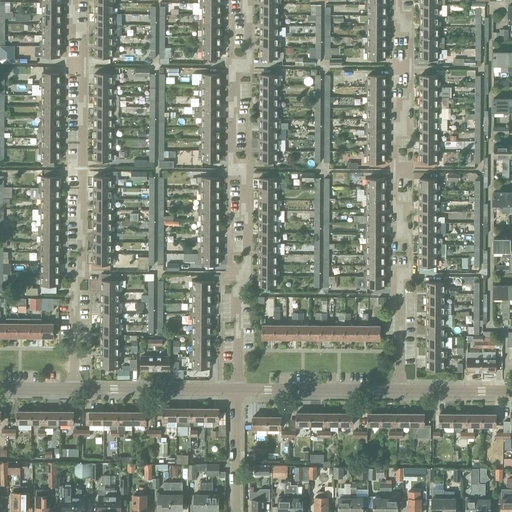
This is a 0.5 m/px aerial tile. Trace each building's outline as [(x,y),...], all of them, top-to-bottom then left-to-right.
[(60,14),(61,3),(40,3),(40,8),(44,8),(43,13),(60,14)] [(95,3),(95,13),(113,14),(113,8),(116,8),(116,3),(95,3)] [(203,14),(220,14),(220,4),(200,4),(193,4),(193,14),(203,14)] [(281,9),(281,4),(261,4),(261,15),(278,15),(278,9),(281,9)] [(316,15),(321,15),(321,5),(311,5),(311,15),(316,15)] [(368,10),(368,15),(385,15),(385,5),(368,5),(365,5),(365,10),(368,10)] [(420,5),(420,16),(437,16),(437,10),(441,10),(441,5),(420,5)] [(0,20),(5,21),(5,19),(13,19),(13,13),(5,13),(0,13),(0,15),(0,20)] [(40,20),(40,24),(60,25),(60,14),(43,13),(43,20),(40,20)] [(95,25),(116,25),(116,20),(113,20),(113,14),(95,13),(95,25)] [(220,14),(203,14),(203,20),(200,20),(200,26),(220,26),(220,14)] [(261,15),(261,26),(281,26),(281,21),(278,21),(278,15),(261,15)] [(365,27),(385,27),(385,15),(368,15),(368,21),(365,21),(365,27)] [(420,27),(441,27),(440,22),(437,21),(437,16),(420,16),(420,27)] [(43,30),(43,35),(60,35),(60,25),(40,24),(40,30),(43,30)] [(95,25),(95,36),(112,36),(112,30),(116,30),(116,25),(95,25)] [(220,26),(200,26),(200,31),(203,31),(203,36),(220,36),(220,26)] [(261,37),(278,37),(278,31),(281,31),(281,26),(261,26),(261,37)] [(385,27),(365,27),(365,32),(368,32),(368,38),(385,38),(385,27)] [(420,27),(420,38),(437,38),(437,32),(441,32),(441,27),(420,27)] [(40,41),(40,46),(60,46),(60,35),(43,35),(43,41),(40,41)] [(95,36),(95,46),(115,47),(115,42),(112,42),(112,36),(95,36)] [(220,36),(203,36),(199,36),(199,42),(199,47),(220,47),(220,36)] [(261,37),(261,47),(281,48),(281,43),(278,43),(278,37),(261,37)] [(365,44),(365,48),(385,48),(385,38),(368,38),(368,43),(365,44)] [(420,38),(420,49),(440,49),(444,49),(444,44),(437,44),(437,38),(420,38)] [(15,47),(0,46),(0,61),(2,64),(15,64),(19,64),(19,60),(15,59),(15,47)] [(60,58),(60,46),(40,46),(39,57),(60,58)] [(115,47),(95,46),(95,58),(112,58),(112,52),(115,52),(115,47)] [(220,47),(199,47),(199,52),(203,52),(203,58),(220,59),(220,47)] [(281,48),(261,47),(261,59),(278,59),(278,53),(281,53),(281,48)] [(385,48),(365,48),(365,53),(368,53),(368,60),(385,60),(385,48)] [(441,54),(440,49),(420,49),(420,60),(441,60),(441,54)] [(508,53),(493,53),(493,65),(500,65),(501,72),(509,72),(508,53)] [(136,69),(136,76),(150,76),(150,82),(155,82),(155,74),(150,74),(150,68),(136,69)] [(40,80),(40,85),(60,85),(60,74),(43,73),(43,80),(40,80)] [(95,74),(95,85),(115,85),(116,80),(112,80),(112,74),(95,74)] [(199,81),(199,86),(220,86),(220,75),(203,75),(203,81),(199,81)] [(260,75),(260,86),(281,87),(281,82),(278,82),(278,75),(260,75)] [(365,82),(365,87),(385,87),(385,76),(368,76),(368,82),(365,82)] [(420,87),(440,88),(440,83),(437,83),(437,76),(420,76),(420,87)] [(43,96),(60,96),(60,85),(40,85),(39,89),(43,90),(43,96)] [(117,90),(115,90),(115,85),(95,85),(95,96),(112,96),(117,96),(117,90)] [(220,97),(220,86),(199,86),(199,91),(202,91),(202,97),(220,97)] [(260,97),(277,98),(278,91),(281,92),(281,87),(260,86),(260,97)] [(385,98),(385,87),(365,87),(365,92),(368,92),(368,98),(385,98)] [(420,98),(437,98),(437,93),(440,93),(440,88),(420,87),(420,98)] [(39,107),(60,107),(60,96),(43,96),(38,96),(38,101),(39,101),(39,103),(39,107)] [(95,96),(95,107),(115,107),(115,102),(112,102),(112,96),(95,96)] [(220,97),(202,97),(202,103),(199,103),(199,108),(220,108),(220,97)] [(260,97),(260,108),(280,108),(280,103),(277,103),(277,98),(260,97)] [(365,104),(364,109),(385,109),(385,98),(368,98),(368,104),(365,104)] [(440,104),(437,104),(437,98),(420,98),(420,109),(440,109),(440,104)] [(509,111),(508,99),(493,99),(493,111),(503,111),(503,116),(509,116),(509,111)] [(41,118),(60,118),(60,107),(39,107),(39,110),(38,110),(38,117),(41,117),(41,118)] [(95,118),(112,118),(112,112),(115,112),(115,107),(95,107),(95,118)] [(219,119),(220,108),(199,108),(199,112),(202,112),(202,119),(219,119)] [(260,119),(277,119),(277,113),(280,113),(280,108),(260,108),(260,119)] [(385,120),(385,109),(364,109),(364,113),(368,113),(368,119),(385,120)] [(449,109),(440,109),(420,109),(420,120),(437,120),(449,120),(449,109)] [(39,129),(59,129),(60,118),(41,118),(41,122),(38,122),(38,125),(39,125),(39,129)] [(95,118),(95,128),(115,128),(115,124),(112,124),(112,118),(95,118)] [(219,119),(202,119),(202,124),(199,124),(199,129),(219,129),(219,119)] [(260,119),(260,130),(280,130),(280,125),(277,125),(277,119),(260,119)] [(364,125),(364,130),(385,130),(385,120),(368,119),(368,125),(364,125)] [(440,126),(437,126),(437,120),(420,120),(420,130),(440,130),(440,126)] [(115,128),(95,128),(95,139),(111,139),(111,133),(115,134),(115,128)] [(42,139),(59,139),(59,129),(39,129),(39,132),(38,132),(38,139),(42,139)] [(219,140),(219,129),(199,129),(199,134),(202,134),(202,140),(219,140)] [(260,140),(277,140),(277,135),(280,135),(280,130),(260,130),(260,140)] [(385,141),(385,130),(364,130),(364,135),(368,135),(368,141),(385,141)] [(440,130),(420,130),(419,141),(437,141),(437,136),(440,136),(440,130)] [(39,150),(59,150),(59,139),(42,139),(42,145),(39,145),(39,150)] [(95,139),(94,150),(115,150),(115,145),(111,145),(111,139),(95,139)] [(219,140),(202,140),(202,146),(199,146),(199,150),(219,151),(219,140)] [(260,140),(260,151),(280,151),(280,146),(277,146),(277,140),(260,140)] [(364,147),(364,152),(385,152),(385,141),(368,141),(367,147),(364,147)] [(419,141),(419,152),(440,152),(440,147),(437,147),(437,141),(419,141)] [(494,158),(508,158),(508,146),(493,145),(494,158)] [(59,150),(39,150),(39,155),(42,155),(42,161),(59,161),(59,150)] [(115,150),(94,150),(94,161),(111,161),(111,155),(115,155),(115,150)] [(219,162),(219,151),(199,150),(199,155),(202,156),(202,162),(219,162)] [(280,151),(260,151),(260,162),(277,162),(277,156),(280,156),(280,151)] [(385,152),(364,152),(364,157),(368,157),(367,163),(385,163),(385,152)] [(440,152),(419,152),(419,163),(436,163),(436,158),(440,157),(440,152)] [(132,172),(132,180),(147,180),(147,172),(132,172)] [(302,173),(302,181),(314,181),(314,173),(302,173)] [(39,189),(59,189),(59,177),(42,177),(42,183),(39,184),(39,189)] [(94,177),(94,189),(115,189),(115,184),(111,184),(111,178),(94,177)] [(199,190),(219,190),(219,178),(202,178),(202,185),(199,185),(199,190)] [(260,179),(260,190),(280,191),(280,186),(277,185),(281,185),(281,179),(277,179),(260,179)] [(364,191),(384,191),(384,179),(367,179),(367,185),(364,185),(364,191)] [(419,179),(419,191),(440,192),(440,186),(436,186),(436,179),(419,179)] [(59,189),(39,189),(39,193),(42,193),(42,200),(59,200),(59,189)] [(115,189),(94,189),(94,199),(111,200),(111,194),(115,194),(115,189)] [(219,190),(199,190),(198,194),(202,194),(202,201),(219,201),(219,190)] [(280,195),(280,191),(260,190),(260,201),(277,201),(277,195),(280,195)] [(384,202),(384,191),(364,191),(364,195),(367,195),(367,202),(384,202)] [(419,201),(436,202),(436,196),(440,196),(440,192),(419,191),(419,201)] [(508,204),(508,192),(494,192),(494,204),(508,204)] [(94,199),(94,210),(114,210),(114,206),(111,206),(111,200),(94,199)] [(59,200),(42,200),(41,205),(38,205),(38,211),(59,211),(59,200)] [(219,201),(202,201),(202,206),(198,206),(198,211),(219,212),(219,201)] [(277,207),(277,201),(260,201),(259,212),(280,212),(280,207),(277,207)] [(419,201),(419,212),(439,213),(439,208),(436,208),(436,202),(419,201)] [(364,207),(364,212),(384,212),(384,202),(367,202),(367,207),(364,207)] [(114,210),(94,210),(94,221),(111,221),(111,215),(114,215),(114,210)] [(59,211),(38,211),(38,215),(35,215),(35,220),(41,220),(41,221),(59,221),(59,211)] [(219,212),(198,211),(198,216),(202,216),(202,222),(219,222),(219,212)] [(280,216),(280,212),(259,212),(259,223),(276,223),(276,216),(280,216)] [(384,223),(384,212),(364,212),(364,217),(360,217),(360,223),(367,223),(384,223)] [(419,223),(436,224),(436,218),(439,218),(439,213),(419,212),(419,223)] [(143,222),(149,222),(154,222),(154,214),(149,214),(149,217),(143,217),(143,222)] [(38,232),(59,232),(59,221),(41,221),(41,227),(38,227),(38,232)] [(94,221),(94,232),(114,232),(114,227),(111,227),(111,221),(94,221)] [(219,222),(202,222),(202,228),(198,228),(198,233),(219,233),(219,222)] [(276,228),(276,223),(259,223),(259,234),(280,234),(280,228),(276,228)] [(364,229),(364,234),(384,234),(384,223),(367,223),(367,228),(364,229)] [(419,223),(419,234),(439,234),(439,230),(436,230),(436,224),(419,223)] [(59,243),(59,232),(38,232),(38,236),(41,237),(41,243),(59,243)] [(93,243),(111,243),(111,237),(114,237),(114,232),(94,232),(93,243)] [(198,233),(198,237),(198,244),(219,244),(219,233),(198,233)] [(280,238),(280,234),(259,234),(259,244),(276,244),(276,238),(280,238)] [(367,238),(367,245),(384,245),(384,234),(364,234),(364,238),(367,238)] [(419,245),(436,245),(436,239),(439,239),(439,234),(419,234),(419,245)] [(509,258),(509,239),(494,239),(494,251),(502,251),(502,258),(509,258)] [(38,248),(38,253),(59,254),(59,243),(41,243),(41,248),(38,248)] [(93,243),(93,253),(114,253),(114,248),(111,248),(111,243),(93,243)] [(219,244),(198,244),(193,244),(193,247),(198,248),(198,254),(219,254),(219,244)] [(276,250),(276,244),(259,244),(259,255),(279,255),(279,250),(276,250)] [(384,255),(384,245),(367,245),(367,250),(364,250),(364,255),(384,255)] [(419,245),(419,255),(439,256),(439,251),(436,251),(436,245),(419,245)] [(41,258),(41,264),(58,264),(59,254),(38,253),(38,258),(41,258)] [(114,253),(93,253),(93,265),(111,265),(111,258),(114,258),(114,253)] [(219,254),(198,254),(198,259),(201,259),(201,265),(219,266),(219,254)] [(280,260),(279,255),(259,255),(259,266),(276,266),(276,260),(280,260)] [(367,260),(367,266),(384,266),(384,255),(364,255),(364,260),(367,260)] [(439,256),(419,255),(419,267),(436,267),(436,261),(439,261),(439,256)] [(58,264),(41,264),(41,270),(38,270),(38,275),(58,275),(58,264)] [(276,271),(276,266),(259,266),(259,276),(279,276),(279,271),(276,271)] [(363,272),(363,277),(384,277),(384,266),(367,266),(367,272),(363,272)] [(58,275),(38,275),(38,280),(41,280),(41,286),(58,286),(58,275)] [(279,276),(259,276),(259,287),(276,287),(276,281),(279,281),(279,276)] [(384,277),(363,277),(363,282),(367,282),(367,288),(384,288),(384,277)] [(101,281),(101,292),(122,292),(122,287),(125,287),(125,281),(101,281)] [(189,293),(210,293),(210,281),(193,281),(193,288),(189,288),(189,293)] [(427,294),(447,295),(447,290),(444,289),(444,283),(427,283),(427,294)] [(510,303),(510,298),(510,285),(494,285),(494,298),(503,298),(502,320),(510,320),(510,303)] [(101,292),(101,303),(118,303),(118,297),(122,297),(122,292),(101,292)] [(210,293),(189,293),(189,298),(193,298),(193,304),(210,304),(210,293)] [(427,294),(427,305),(444,305),(444,299),(447,299),(447,295),(427,294)] [(42,299),(30,299),(30,311),(42,311),(42,299)] [(118,309),(118,303),(101,303),(101,314),(122,314),(122,309),(118,309)] [(210,314),(210,304),(193,304),(193,310),(189,309),(189,314),(210,314)] [(444,311),(444,305),(427,305),(427,316),(447,316),(447,311),(444,311)] [(101,314),(101,324),(118,324),(118,319),(122,319),(122,314),(101,314)] [(210,314),(189,314),(189,319),(193,319),(193,325),(210,325),(210,314)] [(427,316),(427,326),(444,326),(444,321),(447,321),(447,316),(427,316)] [(7,323),(7,337),(18,337),(18,323),(18,319),(7,319),(7,323)] [(18,337),(30,337),(30,323),(30,319),(18,319),(18,323),(18,337)] [(369,326),(369,339),(381,339),(381,326),(373,326),(373,322),(369,322),(369,326)] [(42,337),(42,323),(30,323),(30,337),(42,337)] [(42,323),(42,337),(54,337),(54,324),(42,323)] [(101,324),(101,335),(121,335),(121,330),(118,330),(118,324),(101,324)] [(210,325),(193,325),(193,330),(189,330),(189,335),(210,336),(210,325)] [(263,338),(275,339),(275,325),(263,325),(263,338)] [(275,325),(275,339),(287,339),(287,325),(280,325),(275,325)] [(298,325),(287,325),(287,339),(298,339),(298,325)] [(310,325),(298,325),(298,339),(310,339),(310,325)] [(322,326),(310,325),(310,339),(322,339),(322,326)] [(322,339),(333,339),(333,326),(322,326),(322,339)] [(345,326),(333,326),(333,339),(345,339),(345,326)] [(357,326),(345,326),(345,339),(357,339),(357,326)] [(369,326),(357,326),(357,339),(369,339),(369,326)] [(427,326),(427,337),(447,337),(447,332),(444,332),(444,326),(427,326)] [(101,346),(118,346),(118,340),(121,340),(121,335),(101,335),(101,346)] [(210,336),(189,335),(189,340),(193,340),(193,346),(210,346),(210,336)] [(447,337),(427,337),(427,348),(444,348),(444,342),(447,342),(447,337)] [(101,346),(101,356),(121,357),(122,352),(118,352),(118,346),(101,346)] [(189,357),(210,357),(210,346),(193,346),(193,352),(189,352),(189,357)] [(427,348),(427,359),(447,359),(447,353),(444,353),(444,348),(427,348)] [(121,361),(121,357),(101,356),(101,368),(118,368),(118,361),(121,361)] [(155,370),(155,356),(141,357),(141,370),(155,370)] [(169,356),(155,356),(155,370),(169,370),(169,356)] [(210,357),(189,357),(189,362),(193,362),(193,369),(210,369),(210,357)] [(481,373),(481,359),(467,358),(467,372),(481,373)] [(447,359),(427,359),(427,370),(444,370),(444,363),(447,363),(447,359)] [(493,359),(481,359),(481,373),(496,373),(496,359),(493,359)] [(130,366),(122,366),(122,370),(137,370),(137,360),(130,360),(130,366)] [(167,420),(176,420),(176,408),(162,407),(162,420),(163,420),(163,423),(167,423),(167,420)] [(190,420),(190,408),(176,408),(176,420),(176,426),(190,427),(190,420)] [(190,420),(204,420),(204,408),(190,408),(190,420)] [(218,408),(204,408),(204,420),(212,420),(212,424),(217,424),(217,420),(218,420),(218,408)] [(31,423),(31,411),(17,411),(17,423),(31,423)] [(31,423),(45,423),(45,411),(31,411),(31,423)] [(45,411),(45,423),(59,423),(59,411),(45,411)] [(59,411),(59,423),(73,423),(73,411),(59,411)] [(104,424),(104,411),(90,411),(90,424),(104,424)] [(104,411),(104,424),(118,424),(118,411),(104,411)] [(118,430),(118,436),(125,436),(125,424),(132,424),(132,411),(118,411),(118,424),(118,430)] [(132,411),(132,424),(146,424),(146,411),(132,411)] [(302,425),(310,425),(310,413),(296,413),(296,429),(302,429),(302,425)] [(324,413),(310,413),(310,425),(324,425),(324,413)] [(324,413),(324,425),(338,425),(338,413),(324,413)] [(353,413),(338,413),(338,425),(353,425),(353,413)] [(381,426),(382,414),(367,414),(367,426),(381,426)] [(396,414),(382,414),(381,426),(396,426),(396,414)] [(410,414),(396,414),(396,426),(410,426),(410,414)] [(410,437),(417,437),(417,438),(430,438),(430,426),(424,425),(424,414),(410,414),(410,426),(410,437)] [(447,426),(453,426),(453,414),(439,414),(439,426),(439,432),(440,432),(447,432),(447,426)] [(468,414),(453,414),(453,426),(468,426),(468,414)] [(482,414),(468,414),(468,426),(482,427),(482,414)] [(482,414),(482,427),(489,427),(489,431),(496,431),(496,433),(504,433),(504,422),(496,422),(496,414),(482,414)] [(266,429),(266,417),(252,417),(252,429),(257,429),(257,436),(266,436),(266,429)] [(266,417),(266,429),(281,429),(281,417),(266,417)] [(78,448),(62,448),(62,456),(78,456),(78,448)] [(20,474),(20,469),(20,462),(8,462),(8,474),(20,474)] [(74,477),(84,477),(90,477),(90,463),(75,463),(74,477)] [(220,476),(220,465),(207,465),(207,471),(207,476),(220,476)] [(295,467),(295,481),(302,481),(303,484),(308,484),(308,467),(295,467)] [(342,467),(334,467),(334,478),(342,478),(342,467)] [(359,478),(367,478),(367,467),(359,467),(359,478)] [(479,484),(478,511),(490,511),(490,497),(485,497),(485,484),(485,482),(487,475),(487,469),(478,469),(478,479),(479,484)] [(98,511),(109,511),(110,484),(110,475),(102,475),(102,486),(105,486),(105,491),(99,491),(99,496),(98,497),(98,511)] [(478,511),(479,484),(478,479),(473,479),(473,484),(471,484),(471,497),(466,497),(465,511),(478,511)] [(195,510),(206,511),(206,482),(200,482),(200,494),(195,494),(195,510)] [(213,482),(206,482),(206,511),(219,511),(219,494),(213,494),(213,482)] [(278,511),(290,511),(291,498),(291,485),(291,482),(284,482),(284,496),(279,496),(278,511)] [(171,510),(171,483),(164,483),(164,494),(159,494),(159,510),(171,510)] [(182,483),(171,483),(171,510),(183,510),(183,494),(182,494),(182,483)] [(345,490),(345,496),(338,496),(338,511),(350,511),(351,483),(344,483),(345,490)] [(356,484),(351,483),(350,511),(362,511),(362,496),(356,496),(356,490),(356,484)] [(61,497),(63,497),(63,511),(73,511),(74,484),(63,484),(61,484),(61,497)] [(74,484),(73,511),(84,511),(85,496),(81,496),(81,490),(79,490),(79,484),(74,484)] [(115,484),(110,484),(109,511),(121,511),(121,496),(117,496),(117,490),(115,490),(115,484)] [(291,485),(291,498),(290,511),(302,511),(303,496),(297,496),(297,485),(291,485)] [(19,511),(20,487),(13,487),(13,492),(12,492),(12,511),(15,511),(19,511)] [(27,487),(20,487),(19,511),(24,511),(25,511),(28,511),(28,492),(27,492),(27,487)] [(325,487),(325,492),(318,491),(318,497),(315,497),(315,511),(327,511),(327,497),(333,497),(333,487),(325,487)] [(133,495),(133,510),(147,511),(147,495),(146,495),(146,488),(140,488),(140,495),(133,495)] [(258,493),(258,496),(252,496),(252,500),(252,511),(264,511),(265,500),(270,500),(270,489),(262,489),(258,493)] [(511,511),(511,489),(501,489),(501,511),(511,511)] [(36,490),(36,511),(38,511),(42,511),(43,511),(49,511),(49,495),(48,495),(48,490),(36,490)] [(443,511),(443,496),(444,492),(444,490),(432,490),(432,498),(431,498),(430,511),(443,511)] [(420,491),(409,491),(408,511),(420,511),(421,499),(420,499),(420,491)] [(443,496),(443,511),(455,511),(455,498),(454,498),(454,492),(444,492),(443,496)] [(386,511),(386,498),(381,498),(381,496),(374,496),(373,511),(386,511)] [(390,498),(386,498),(386,511),(397,511),(398,497),(390,497),(390,498)]
